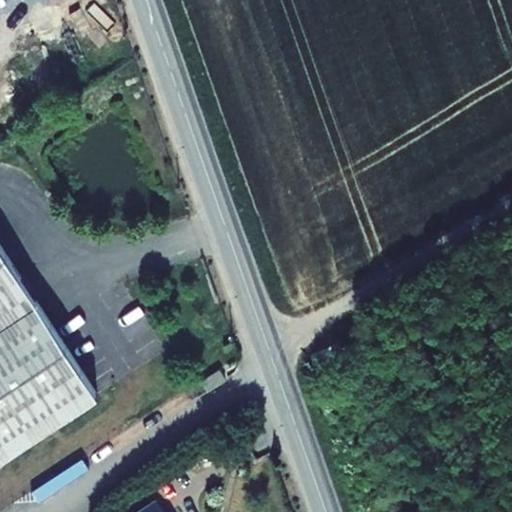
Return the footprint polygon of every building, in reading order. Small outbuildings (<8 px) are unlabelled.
[(0,454),(108,388),(0,216),(0,454)] [(226,352),(237,348),(234,341),(223,345),(226,352)] [(226,379),(219,368),(201,380),(207,391),(226,379)] [(32,492),(38,502),(94,468),(87,457),(32,492)] [(178,511),(170,497),(146,511),(178,511)]
